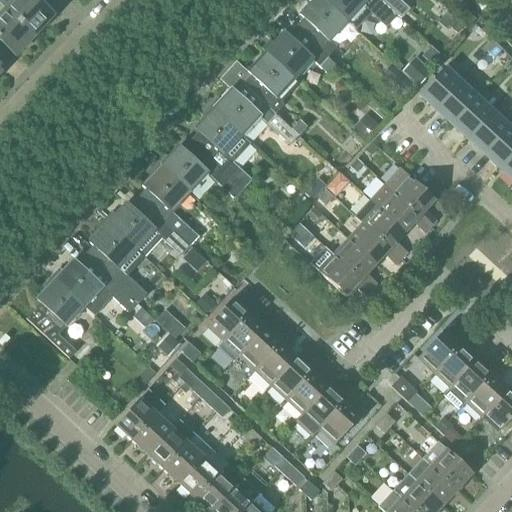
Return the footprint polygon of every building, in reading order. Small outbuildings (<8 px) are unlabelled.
[(11,0),(4,8),(33,36),(52,16),(34,0),(11,0)] [(296,28),(327,56),(335,48),(329,42),(347,22),(348,22),(324,0),(313,0),(300,16),(304,19),(296,28)] [(324,0),(348,22),(347,22),(355,30),(373,11),(389,25),(397,16),(398,15),(381,0),(324,0)] [(381,0),(398,15),(397,16),(401,20),(410,11),(397,0),(381,0)] [(33,36),(4,8),(0,12),(0,42),(14,56),(33,36)] [(446,14),(439,21),(449,29),(455,22),(446,14)] [(337,67),(327,57),(327,56),(296,28),(287,38),(283,34),(266,53),(294,79),(312,60),(329,75),(337,67)] [(498,46),(493,41),(486,49),(491,54),(498,46)] [(498,46),(491,54),(497,59),(504,51),(498,46)] [(294,79),(266,53),(247,73),(251,77),(243,84),(275,113),(282,105),(276,99),(294,79)] [(409,63),(401,74),(417,88),(426,78),(409,63)] [(435,109),(459,84),(443,69),(420,95),(435,109)] [(402,79),(396,86),(405,94),(411,86),(402,79)] [(299,137),(274,114),(275,113),(243,84),(234,94),(230,91),(213,110),(242,136),(259,117),(290,146),(299,137)] [(475,98),(459,84),(435,109),(451,124),(475,98)] [(475,98),(451,124),(467,139),(491,113),(475,98)] [(191,141),(223,170),(243,189),(250,181),(231,163),(250,143),(242,136),(213,110),(194,130),(197,134),(191,141)] [(491,113),(467,139),(483,153),(507,128),(491,113)] [(368,118),(354,132),(365,142),(378,128),(368,118)] [(300,120),(291,129),(298,135),(307,126),(300,120)] [(511,132),(507,128),(483,153),(499,168),(511,153),(511,132)] [(223,170),(191,141),(181,151),(178,148),(160,167),(189,194),(207,175),(233,199),(243,189),(223,170)] [(371,144),(364,151),(370,157),(377,149),(371,144)] [(511,153),(499,168),(511,179),(511,153)] [(355,161),(349,168),(355,173),(361,166),(355,161)] [(138,198),(190,246),(198,238),(171,213),(189,194),(160,167),(142,187),(145,190),(138,198)] [(433,202),(406,176),(392,192),(423,220),(428,214),(425,211),(433,202)] [(334,178),(325,189),(335,198),(344,188),(334,178)] [(312,201),(324,188),(315,180),(304,194),(312,201)] [(423,220),(392,192),(384,185),(369,201),(404,233),(412,224),(416,227),(423,220)] [(324,191),(316,200),(324,207),(332,198),(324,191)] [(270,196),(260,207),(270,216),(278,208),(277,202),(270,196)] [(125,205),(108,223),(137,250),(136,251),(142,257),(160,237),(181,256),(190,246),(138,198),(128,208),(125,205)] [(395,243),(404,233),(369,201),(354,217),(362,224),(393,252),(398,246),(395,243)] [(313,210),(306,216),(313,222),(319,215),(313,210)] [(423,220),(430,227),(435,221),(428,214),(423,220)] [(430,227),(423,220),(416,227),(423,234),(430,227)] [(119,270),(136,251),(137,250),(108,223),(89,244),(93,247),(86,255),(138,303),(146,295),(119,270)] [(295,230),(310,248),(316,242),(311,236),(312,235),(302,224),(295,230)] [(347,240),(374,265),(383,255),(387,259),(393,252),(362,224),(347,240)] [(374,265),(347,240),(332,256),(359,281),(363,284),(369,278),(365,275),(374,265)] [(194,245),(183,257),(198,270),(209,259),(194,245)] [(393,252),(400,259),(405,253),(398,246),(393,252)] [(400,259),(393,252),(387,259),(393,265),(400,259)] [(138,303),(86,255),(76,265),(72,262),(54,281),(83,308),(102,288),(129,313),(138,303)] [(317,272),(345,297),(359,281),(332,256),(317,272)] [(363,284),(371,291),(376,285),(369,278),(363,284)] [(25,319),(69,360),(76,353),(57,336),(83,308),(54,281),(36,301),(39,304),(25,319)] [(371,291),(363,284),(358,290),(365,297),(371,291)] [(205,297),(197,306),(205,314),(213,305),(205,297)] [(245,305),(251,311),(257,305),(250,299),(245,305)] [(223,342),(247,315),(251,311),(245,305),(241,309),(231,300),(206,326),(223,342)] [(257,305),(251,311),(257,316),(263,310),(257,305)] [(238,356),(263,330),(247,315),(223,342),(238,356)] [(169,325),(164,331),(173,339),(183,329),(178,324),(169,325)] [(283,340),(289,334),(283,328),(276,334),(283,340)] [(254,371),(279,345),(283,340),(276,334),(272,338),(263,330),(238,356),(254,371)] [(463,342),(468,336),(462,330),(456,336),(463,342)] [(434,374),(458,347),(441,332),(417,358),(434,374)] [(289,334),(283,340),(289,346),(295,340),(289,334)] [(468,336),(463,342),(469,348),(474,342),(468,336)] [(168,337),(158,348),(167,356),(177,345),(168,337)] [(193,342),(183,348),(192,361),(201,355),(193,342)] [(270,386),(294,359),(279,345),(254,371),(270,386)] [(450,388),(474,362),(458,347),(434,374),(450,388)] [(314,369),(320,363),(314,357),(308,364),(314,369)] [(286,400),(310,373),(294,359),(270,386),(286,400)] [(495,371),(500,365),(494,359),(488,365),(495,371)] [(175,360),(168,367),(179,377),(186,370),(175,360)] [(474,362),(450,388),(465,402),(490,376),(474,362)] [(320,363),(314,369),(321,375),(327,368),(320,363)] [(500,365),(495,371),(501,377),(506,371),(500,365)] [(147,368),(134,381),(142,388),(154,375),(147,368)] [(302,415),(327,388),(317,379),(321,375),(314,369),(310,373),(286,400),(302,415)] [(187,370),(180,378),(184,382),(191,375),(187,370)] [(190,387),(197,380),(191,375),(184,382),(190,387)] [(481,417),(506,391),(490,376),(465,402),(481,417)] [(391,387),(407,401),(416,392),(400,377),(391,387)] [(347,399),(353,393),(346,386),(340,393),(347,399)] [(311,437),(318,430),(343,403),(347,399),(340,393),(336,397),(327,388),(302,415),(295,422),(311,437)] [(207,390),(199,399),(214,414),(223,405),(207,390)] [(511,396),(506,391),(481,417),(497,432),(511,415),(511,396)] [(114,426),(131,441),(161,408),(162,409),(163,408),(146,392),(114,426)] [(353,393),(347,399),(352,404),(358,398),(353,393)] [(343,403),(318,430),(334,444),(358,418),(343,403)] [(424,404),(416,413),(422,418),(430,409),(424,404)] [(220,420),(229,410),(223,405),(214,414),(220,420)] [(176,422),(162,409),(161,408),(131,441),(146,456),(177,422),(176,422)] [(442,418),(434,427),(439,431),(447,422),(442,418)] [(389,428),(380,420),(375,426),(383,434),(389,428)] [(162,470),(194,436),(177,421),(176,422),(177,422),(146,456),(162,470)] [(444,435),(452,426),(447,422),(439,431),(444,435)] [(249,429),(241,437),(246,442),(254,434),(249,429)] [(253,448),(260,440),(254,434),(246,442),(253,448)] [(178,485),(210,451),(194,436),(162,470),(178,485)] [(351,452),(359,460),(364,454),(356,446),(351,452)] [(210,451),(178,485),(194,499),(217,474),(219,475),(227,466),(210,451)] [(430,467),(455,491),(470,475),(444,451),(430,467)] [(359,460),(351,452),(345,457),(354,465),(359,460)] [(364,455),(359,461),(362,464),(367,458),(364,455)] [(281,459),(275,466),(280,470),(286,464),(281,459)] [(455,491),(430,467),(422,459),(407,476),(440,507),(455,491)] [(286,476),(292,469),(286,464),(280,470),(286,476)] [(326,478),(335,486),(340,481),(331,473),(326,478)] [(211,511),(233,488),(219,475),(217,474),(194,499),(207,511),(211,511)] [(303,480),(298,475),(290,482),(295,487),(303,480)] [(435,511),(440,507),(407,476),(392,491),(400,498),(414,511),(435,511)] [(335,486),(326,478),(321,483),(330,491),(335,486)] [(304,495),(311,487),(305,482),(298,490),(304,495)] [(311,487),(304,495),(310,500),(317,492),(311,487)] [(233,488),(211,511),(240,511),(249,503),(233,488)] [(257,494),(249,503),(240,511),(271,511),(274,509),(257,494)] [(386,511),(414,511),(400,498),(386,511)]
